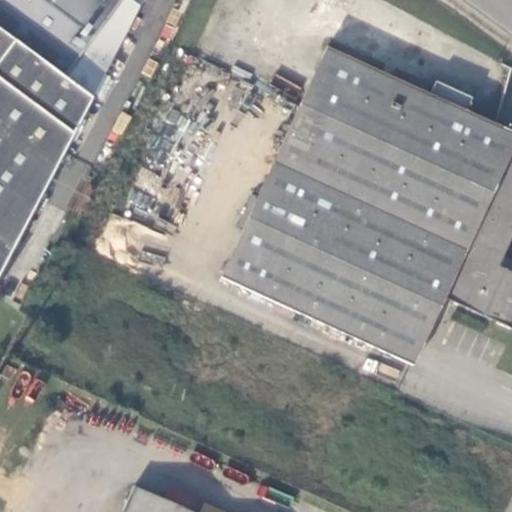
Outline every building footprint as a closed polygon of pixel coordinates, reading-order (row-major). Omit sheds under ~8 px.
[(0,0),(0,268),(125,29),(107,16),(118,0),(131,0),(137,4),(139,0),(0,0)] [(137,4),(131,0),(118,0),(107,16),(125,29),(137,4)] [(330,65),(215,288),(403,387),(437,321),(505,357),(511,345),(511,299),(497,290),(511,261),(511,158),(465,132),(472,119),(437,99),(430,113),(330,65)] [(173,511),(135,495),(127,511),(173,511)] [(201,511),(225,511),(206,503),(201,511)]
